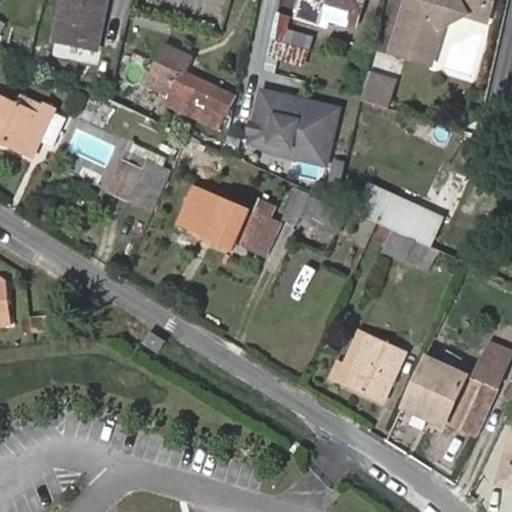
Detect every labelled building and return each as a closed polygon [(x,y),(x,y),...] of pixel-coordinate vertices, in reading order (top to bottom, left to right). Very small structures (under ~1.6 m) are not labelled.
[(61,0),(53,42),(95,51),(105,0),(61,0)] [(362,0),(300,0),(295,19),(316,26),(322,8),(349,16),(346,27),(353,29),(362,0)] [(393,54),(430,64),(440,28),(466,15),(488,21),(492,0),(403,0),(402,4),(407,5),(393,54)] [(289,17),(276,13),(270,40),(294,48),(298,34),(285,29),(289,17)] [(0,41),(9,25),(0,20),(0,41)] [(179,73),(187,77),(195,62),(166,48),(148,87),(167,96),(179,73)] [(394,110),(402,79),(373,72),(365,103),(394,110)] [(187,77),(179,73),(167,96),(163,104),(217,129),(232,98),(187,77)] [(336,110),(260,94),(253,125),(250,127),(248,133),(251,135),(250,143),(269,148),(271,139),(315,149),(329,139),(336,110)] [(52,110),(21,96),(15,107),(0,99),(0,140),(31,155),(39,137),(52,110)] [(115,109),(89,99),(80,117),(107,129),(115,109)] [(52,110),(39,137),(53,144),(65,117),(52,110)] [(153,120),(162,124),(165,113),(158,110),(153,120)] [(206,144),(218,150),(222,141),(211,136),(206,144)] [(315,149),(271,139),(269,148),(324,161),(329,139),(315,149)] [(140,206),(157,166),(127,153),(109,193),(140,206)] [(140,206),(153,212),(170,172),(157,166),(140,206)] [(371,187),(358,214),(376,222),(394,231),(417,241),(427,246),(431,248),(444,221),(371,187)] [(252,213),(192,188),(176,221),(234,247),(237,241),(266,254),(278,223),(269,219),(274,207),(259,201),(252,213)] [(311,198),(296,192),(283,221),(295,226),(299,218),(334,233),(343,214),(310,199),(311,198)] [(94,201),(84,197),(78,209),(87,214),(94,201)] [(384,253),(407,263),(417,241),(394,231),(384,253)] [(417,267),(427,246),(417,241),(407,263),(417,267)] [(35,333),(51,332),(50,316),(34,318),(35,333)] [(358,366),(372,336),(361,330),(346,361),(358,366)] [(164,343),(150,335),(144,344),(158,353),(164,343)] [(405,352),(372,336),(358,366),(346,361),(339,358),(330,378),(381,402),(405,352)] [(474,378),(426,357),(403,406),(446,425),(448,422),(476,436),(509,365),(486,354),(474,378)] [(511,443),(499,484),(511,487),(511,443)]
